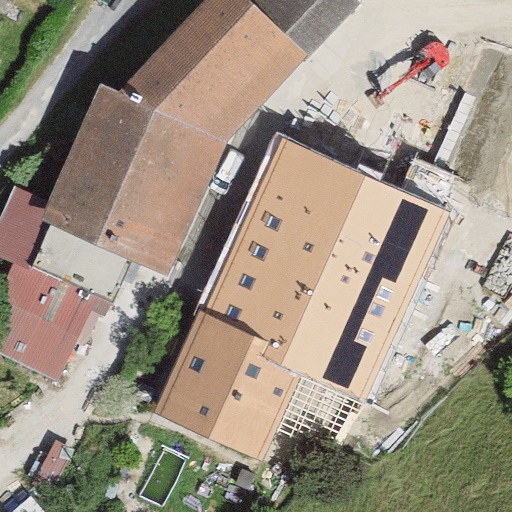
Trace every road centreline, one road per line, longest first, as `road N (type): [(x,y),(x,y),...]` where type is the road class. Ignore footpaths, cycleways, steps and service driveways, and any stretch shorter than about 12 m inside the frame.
road 1 (track): [(0,477),(119,412),(257,133),(397,14),(511,29)]
road 2 (track): [(0,139),(124,0)]
